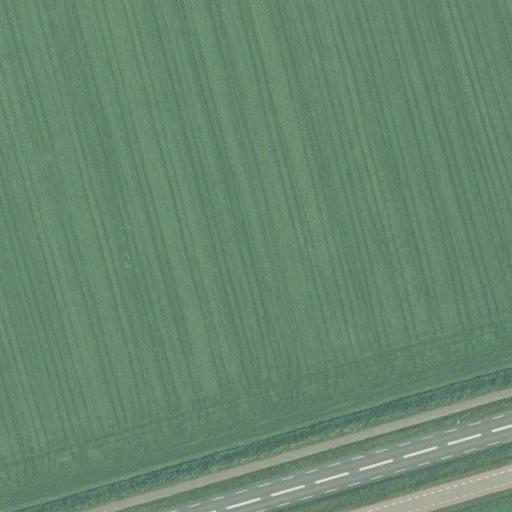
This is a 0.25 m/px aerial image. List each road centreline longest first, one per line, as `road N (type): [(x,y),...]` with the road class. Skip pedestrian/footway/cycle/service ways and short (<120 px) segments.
road 1 (primary): [(511,426),(217,511)]
road 2 (unclassified): [(392,511),(511,477)]
